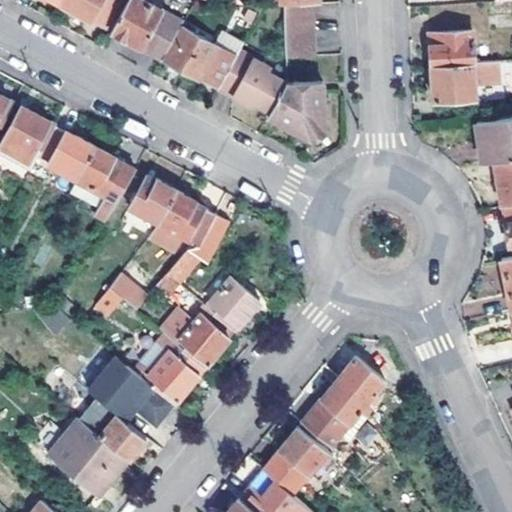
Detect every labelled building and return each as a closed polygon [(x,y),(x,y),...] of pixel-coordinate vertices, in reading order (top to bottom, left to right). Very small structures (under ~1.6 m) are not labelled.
[(60,0),(60,1),(105,25),(118,0),(60,0)] [(152,6),(155,0),(127,0),(112,29),(163,57),(182,22),(152,6)] [(310,0),(299,0),(286,1),(289,51),(312,50),(310,0)] [(511,23),(511,0),(475,0),(478,26),(511,23)] [(219,87),(236,53),(184,25),(166,58),(219,87)] [(432,61),(473,59),(472,26),(430,29),(432,61)] [(272,108),(288,82),(287,77),(268,66),(270,62),(240,46),(236,53),(219,87),(234,95),(237,90),(250,97),(250,103),(258,101),(272,108)] [(473,59),(432,61),(434,96),(473,94),(473,81),(502,80),(502,72),(501,57),(473,59)] [(287,61),(270,62),(268,66),(287,77),(287,61)] [(288,82),(272,108),(268,116),(309,137),(323,129),(324,82),(288,82)] [(0,130),(14,103),(0,95),(0,130)] [(38,159),(56,125),(21,105),(0,143),(0,153),(20,164),(26,152),(38,159)] [(511,128),(511,117),(487,131),(511,128)] [(79,181),(96,149),(76,139),(77,136),(56,125),(38,159),(79,181)] [(511,128),(487,131),(478,136),(482,161),(493,159),(511,155),(511,128)] [(96,149),(79,181),(78,183),(96,194),(90,203),(110,214),(136,167),(97,147),(96,149)] [(32,170),(38,159),(26,152),(20,164),(32,170)] [(511,155),(493,159),(502,204),(511,201),(511,155)] [(156,222),(176,189),(152,176),(151,179),(145,175),(128,206),(156,222)] [(176,189),(156,222),(197,244),(215,213),(196,202),(197,201),(176,189)] [(511,201),(502,204),(510,243),(511,242),(511,201)] [(215,213),(197,244),(182,248),(200,258),(207,261),(228,220),(215,213)] [(181,249),(175,258),(194,269),(200,258),(182,248),(181,249)] [(511,253),(503,255),(511,297),(511,253)] [(194,269),(175,258),(168,268),(185,282),(194,269)] [(124,299),(135,309),(148,293),(122,271),(92,307),(107,319),(124,299)] [(226,278),(208,301),(236,325),(260,296),(233,273),(226,278)] [(236,325),(208,301),(176,338),(205,362),(236,325)] [(205,362),(176,338),(163,327),(132,363),(174,399),(205,362)] [(156,420),(174,399),(132,363),(115,350),(87,384),(98,392),(121,411),(131,399),(135,403),(156,420)] [(354,352),(337,374),(372,402),(380,393),(374,387),(384,376),(354,352)] [(372,402),(337,374),(300,419),(329,441),(359,406),(364,410),(372,402)] [(81,412),(123,448),(129,453),(146,432),(126,415),(121,411),(98,392),(81,412)] [(131,399),(121,411),(126,415),(135,403),(131,399)] [(96,491),(116,467),(111,463),(123,448),(81,412),(77,409),(45,448),(96,491)] [(273,478),(290,492),(319,458),(324,461),(331,453),(297,425),(262,468),(273,478)] [(385,453),(369,434),(358,444),(374,462),(385,453)] [(129,453),(123,448),(111,463),(116,467),(129,453)] [(249,483),(261,493),(273,478),(262,468),(249,483)] [(239,495),(259,511),(314,511),(290,492),(273,478),(261,493),(249,483),(239,495)] [(225,511),(259,511),(239,495),(233,502),(225,511)] [(58,511),(42,497),(28,511),(58,511)]
